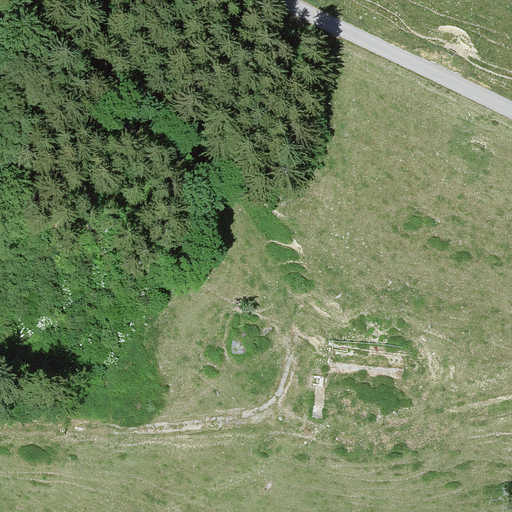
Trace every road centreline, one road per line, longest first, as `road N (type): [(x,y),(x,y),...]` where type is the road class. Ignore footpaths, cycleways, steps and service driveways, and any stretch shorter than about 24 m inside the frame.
road 1 (track): [(0,423),(160,427),(268,416),(324,429),(380,429),(511,405)]
road 2 (track): [(75,0),(104,47),(220,167),(276,272),(290,330),(268,416)]
road 3 (unclassified): [(511,110),(285,0)]
